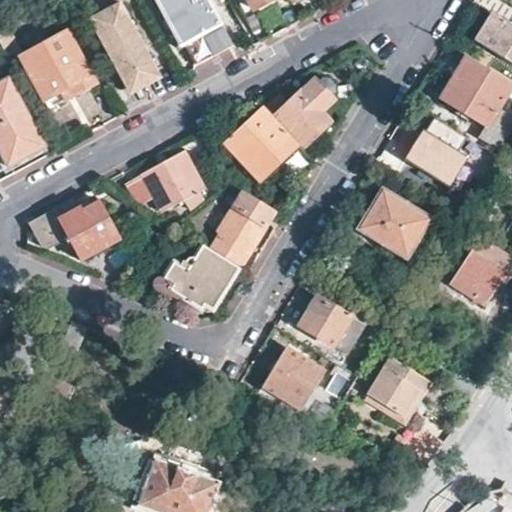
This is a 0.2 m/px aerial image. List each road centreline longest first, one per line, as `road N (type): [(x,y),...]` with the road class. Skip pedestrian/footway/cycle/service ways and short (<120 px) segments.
road 1 (residential): [(414,0),(0,210)]
road 2 (residential): [(199,339),(219,340),(243,322),(432,0)]
road 3 (residential): [(0,261),(199,339)]
road 4 (residential): [(420,511),(511,390)]
